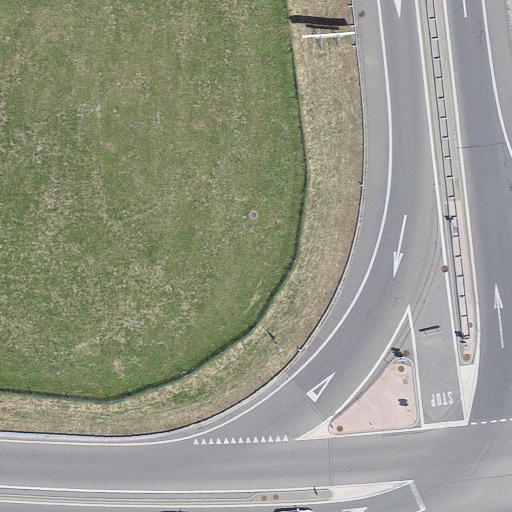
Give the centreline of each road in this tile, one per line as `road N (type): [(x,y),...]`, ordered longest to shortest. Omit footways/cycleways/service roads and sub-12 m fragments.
road 1 (motorway): [(413,198),(387,292),(354,349),(309,399),(205,469)]
road 2 (motorway): [(413,198),(453,485)]
road 3 (motorway): [(494,480),(502,416),(494,203)]
road 4 (secondary): [(446,486),(328,469),(205,469)]
road 5 (secondary): [(205,469),(0,462)]
road 6 (motorway): [(494,203),(467,0)]
road 7 (motorway): [(399,0),(413,198)]
